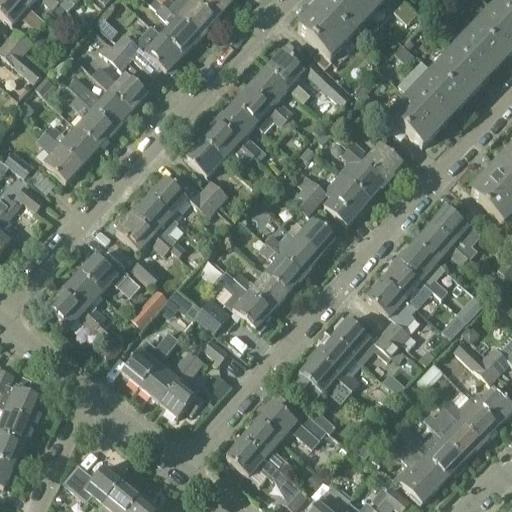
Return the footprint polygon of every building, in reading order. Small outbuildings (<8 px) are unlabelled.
[(0,0),(0,20),(12,31),(19,23),(35,37),(43,26),(28,13),(13,0),(0,0)] [(50,0),(13,0),(28,13),(39,0),(42,0),(44,2),(41,5),(52,15),(59,8),(50,0)] [(65,0),(50,0),(59,8),(67,15),(74,8),(65,0)] [(151,0),(146,6),(155,15),(161,8),(152,0),(151,0)] [(165,0),(152,0),(161,8),(167,2),(165,0)] [(167,2),(161,8),(199,43),(215,25),(193,5),(187,0),(178,0),(173,6),(168,1),(167,2)] [(187,0),(193,5),(215,25),(233,5),(227,0),(187,0)] [(331,64),(374,19),(353,0),(329,0),(299,33),(331,64)] [(391,0),(353,0),(374,19),(389,3),(391,0)] [(396,0),(391,0),(389,3),(394,7),(393,17),(406,30),(416,20),(396,0)] [(511,0),(505,0),(476,31),(509,62),(511,58),(511,0)] [(155,15),(170,30),(160,40),(183,61),(199,43),(161,8),(155,15)] [(150,31),(134,48),(139,53),(141,54),(140,55),(166,78),(168,77),(171,80),(179,72),(176,68),(183,61),(160,40),(150,31)] [(466,107),(509,62),(476,31),(434,76),(466,107)] [(16,33),(8,42),(25,58),(33,49),(16,33)] [(123,38),(115,47),(132,63),(140,55),(141,54),(139,53),(134,48),(123,38)] [(25,58),(8,42),(0,50),(0,59),(33,89),(42,78),(23,61),(25,58)] [(98,56),(120,76),(129,67),(107,46),(98,56)] [(283,55),(266,74),(288,94),(303,107),(309,101),(294,87),(305,75),(283,55)] [(313,63),(324,74),(331,67),(330,65),(320,56),(313,63)] [(424,152),(466,107),(434,76),(433,77),(423,68),(400,91),(411,101),(391,121),(424,152)] [(100,71),(91,80),(109,97),(131,117),(147,99),(125,79),(117,88),(100,71)] [(250,91),(286,125),(293,118),(282,108),(278,112),(275,108),(288,94),(266,74),(250,91)] [(52,89),(45,82),(34,93),(42,100),(52,89)] [(75,82),(67,91),(77,100),(115,134),(131,117),(109,97),(101,105),(75,82)] [(335,90),(327,98),(343,113),(350,106),(335,90)] [(255,130),(263,137),(273,127),(279,133),(286,125),(250,91),(233,109),(255,130)] [(354,100),(364,110),(372,103),(361,93),(354,100)] [(69,109),(85,123),(77,132),(99,152),(115,134),(77,100),(69,109)] [(255,130),(233,109),(217,127),(254,161),(261,154),(246,140),(255,130)] [(217,127),(201,145),(223,165),(232,156),(239,163),(240,162),(247,168),(254,161),(217,127)] [(51,129),(45,136),(83,170),(99,152),(77,132),(67,143),(51,129)] [(36,146),(51,160),(45,167),(67,188),(83,170),(45,136),(36,146)] [(185,163),(207,183),(223,165),(201,145),(185,163)] [(354,146),(347,153),(385,187),(403,167),(381,147),(366,164),(362,160),(365,156),(354,146)] [(348,167),(338,178),(370,205),(385,187),(347,153),(341,161),(348,167)] [(505,228),(511,220),(511,155),(473,197),(505,228)] [(33,172),(12,156),(3,168),(23,184),(33,172)] [(310,184),(302,193),(319,208),(328,198),(332,202),(323,212),(346,232),(370,205),(338,178),(323,195),(310,184)] [(165,183),(150,201),(172,221),(187,204),(189,202),(194,207),(201,199),(183,181),(174,191),(165,183)] [(202,194),(219,210),(228,201),(210,185),(202,194)] [(36,216),(44,206),(25,190),(17,200),(36,216)] [(307,221),(315,212),(298,197),(290,206),(307,221)] [(187,204),(207,223),(217,213),(201,199),(194,207),(189,202),(187,204)] [(169,253),(178,261),(185,253),(162,232),(172,221),(150,201),(134,219),(170,252),(169,253)] [(14,204),(5,215),(0,221),(0,260),(11,246),(0,236),(0,235),(21,210),(14,204)] [(431,229),(468,262),(474,256),(459,243),(470,230),(448,210),(431,229)] [(295,228),(287,237),(295,244),(318,264),(334,245),(327,238),(333,231),(318,218),(307,231),(302,227),(299,230),(295,228)] [(169,253),(170,252),(134,219),(118,237),(140,257),(151,244),(155,247),(152,251),(162,260),(169,253)] [(431,229),(415,247),(438,267),(446,258),(460,271),(468,262),(431,229)] [(272,240),(264,249),(302,282),(318,264),(295,244),(283,258),(279,253),(282,249),(272,240)] [(399,265),(437,298),(442,293),(434,286),(444,276),(436,269),(438,267),(415,247),(399,265)] [(274,269),(263,280),(286,300),(302,282),(264,249),(258,255),(274,269)] [(97,259),(80,277),(102,298),(113,286),(119,292),(130,279),(114,264),(109,270),(97,259)] [(162,280),(144,263),(135,273),(153,290),(162,280)] [(429,307),(437,298),(399,265),(384,283),(406,303),(414,294),(429,307)] [(240,276),(232,285),(270,318),(286,300),(263,280),(255,290),(240,276)] [(80,277),(64,295),(101,329),(107,322),(92,309),(102,298),(80,277)] [(263,326),(270,318),(232,285),(224,278),(216,287),(231,300),(224,308),(228,311),(255,335),(256,335),(259,337),(266,329),(263,326)] [(405,304),(406,303),(384,283),(368,301),(395,325),(386,335),(401,350),(407,355),(415,345),(404,334),(414,323),(410,320),(416,314),(405,304)] [(508,301),(501,293),(488,306),(496,313),(508,301)] [(102,359),(111,367),(124,351),(116,344),(101,329),(64,295),(47,313),(69,333),(80,322),(94,335),(93,337),(108,351),(102,359)] [(167,304),(157,295),(130,324),(140,334),(167,304)] [(192,310),(174,296),(167,305),(184,320),(192,310)] [(221,331),(230,320),(214,306),(204,317),(221,331)] [(456,319),(440,336),(449,345),(465,328),(456,319)] [(337,335),(331,342),(361,369),(378,351),(390,361),(397,353),(375,332),(367,341),(347,324),(346,326),(341,322),(333,332),(337,335)] [(141,391),(160,368),(178,346),(167,337),(155,353),(146,346),(122,376),(141,391)] [(511,337),(496,354),(505,363),(509,367),(511,370),(511,337)] [(315,361),(353,395),(360,387),(352,380),(361,369),(331,342),(315,361)] [(202,355),(219,369),(228,358),(211,344),(202,355)] [(472,375),(473,374),(489,388),(497,380),(462,346),(453,356),(472,375)] [(494,352),(485,361),(501,376),(509,367),(505,363),(496,354),(494,352)] [(160,406),(194,364),(196,362),(189,356),(185,361),(172,377),(160,368),(141,391),(160,406)] [(351,397),(353,395),(315,361),(292,388),(314,408),(324,396),(340,409),(351,397)] [(194,364),(160,406),(179,422),(187,412),(194,418),(205,404),(186,388),(201,370),(194,364)] [(433,368),(416,386),(426,395),(443,377),(433,368)] [(0,396),(11,401),(5,415),(32,426),(42,404),(28,397),(29,393),(17,388),(15,392),(9,390),(14,379),(0,373),(0,396)] [(412,390),(400,403),(407,409),(418,396),(412,390)] [(478,399),(472,404),(477,409),(498,430),(511,416),(511,409),(493,391),(482,403),(478,399)] [(451,407),(446,412),(482,447),(498,430),(477,409),(472,404),(472,405),(468,402),(457,413),(451,407)] [(275,407),(259,425),(281,445),(291,434),(312,452),(326,436),(303,416),(300,419),(291,410),(286,417),(275,407)] [(437,436),(444,443),(465,464),(482,447),(446,412),(437,421),(432,416),(425,424),(437,436)] [(395,432),(401,438),(407,432),(389,413),(382,420),(395,432)] [(0,438),(25,449),(28,440),(27,440),(32,426),(5,415),(0,425),(0,438)] [(259,425),(243,444),(280,477),(288,468),(273,455),(281,445),(259,425)] [(407,432),(401,438),(402,440),(418,455),(425,449),(407,432)] [(437,436),(425,449),(418,455),(447,482),(455,474),(459,477),(466,470),(463,466),(465,464),(444,443),(437,436)] [(0,464),(14,470),(15,468),(19,470),(23,460),(19,458),(19,457),(21,458),(25,449),(0,438),(0,464)] [(430,500),(447,482),(418,455),(402,440),(395,448),(417,470),(409,478),(407,475),(398,484),(412,497),(411,499),(421,509),(430,500)] [(281,507),(287,511),(296,511),(307,500),(280,477),(243,444),(226,462),(249,482),(258,472),(273,485),(274,484),(284,503),(281,507)] [(370,455),(359,446),(353,454),(364,463),(370,455)] [(0,493),(3,495),(14,470),(0,464),(0,493)] [(88,507),(93,500),(105,510),(123,486),(121,485),(124,481),(116,474),(113,478),(104,471),(94,483),(80,471),(65,488),(88,507)] [(316,493),(324,483),(314,476),(306,486),(316,493)] [(133,511),(142,501),(123,486),(105,510),(102,511),(133,511)] [(312,511),(344,511),(348,507),(353,501),(340,491),(338,494),(331,489),(312,511)] [(394,511),(403,511),(409,505),(393,491),(384,503),(394,511)] [(154,511),(142,501),(133,511),(154,511)]
